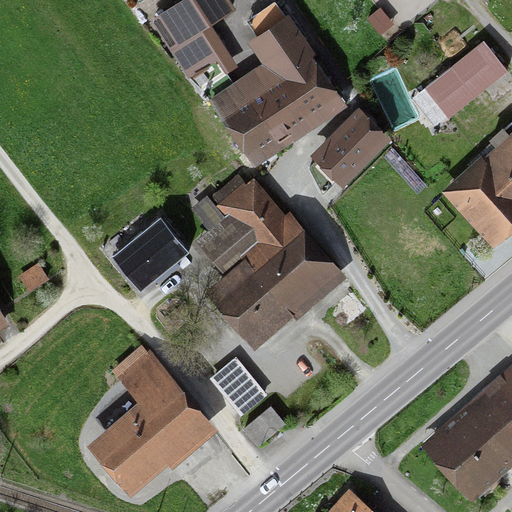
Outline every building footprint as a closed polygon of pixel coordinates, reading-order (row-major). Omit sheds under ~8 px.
[(203,89),(223,75),(230,71),(202,30),(230,11),(222,0),(185,0),(156,20),(203,89)] [(223,75),(203,89),(248,153),(338,94),(276,1),(248,20),(264,43),(260,46),(279,74),(240,100),(223,75)] [(484,40),(424,87),(448,116),(507,69),(484,40)] [(323,161),(340,178),(385,134),(363,113),(336,140),(338,142),(323,157),(323,161)] [(488,161),(511,188),(511,120),(491,140),(500,150),(488,161)] [(511,188),(488,161),(457,190),(497,232),(511,218),(511,188)] [(249,263),(217,289),(256,335),(332,272),(254,180),(225,204),(260,245),(245,258),(249,263)] [(160,215),(112,255),(140,290),(189,251),(160,215)] [(38,265),(21,276),(29,289),(46,278),(38,265)] [(131,482),(203,419),(147,355),(122,376),(147,405),(100,446),(131,482)] [(264,393),(235,358),(214,376),(243,411),(264,393)] [(511,446),(511,390),(507,385),(435,448),(472,489),(511,454),(511,450),(510,448),(511,446)] [(271,405),(245,427),(259,444),(285,422),(271,405)] [(373,511),(350,491),(331,511),(373,511)]
